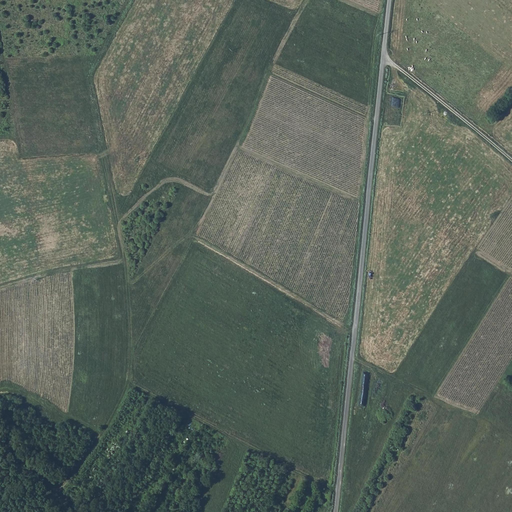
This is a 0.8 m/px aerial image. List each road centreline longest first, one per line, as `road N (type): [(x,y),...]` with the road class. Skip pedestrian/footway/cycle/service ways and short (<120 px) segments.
road 1 (unclassified): [(389,0),(335,511)]
road 2 (track): [(81,511),(57,496),(73,485),(62,485),(97,433),(0,392)]
road 3 (track): [(511,161),(383,57)]
